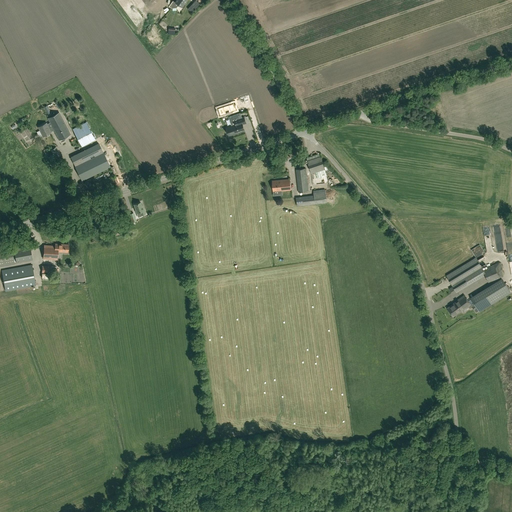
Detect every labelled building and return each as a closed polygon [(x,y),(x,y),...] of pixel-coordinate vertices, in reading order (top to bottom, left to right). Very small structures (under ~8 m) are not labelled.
[(232,113),(231,111),(229,104),(218,108),(220,115),(226,113),(226,115),(227,115),(232,113)] [(51,125),(48,126),(46,123),(38,127),(43,136),(51,132),(50,131),(54,129),(59,140),(70,134),(59,113),(48,118),(51,125)] [(232,126),(228,127),(231,135),(242,132),(244,131),(245,131),(244,130),(244,128),(242,124),(246,123),(244,117),(241,118),(240,113),(229,117),(232,126)] [(82,147),(95,140),(86,122),(73,129),(82,147)] [(71,157),(82,180),(110,166),(99,143),(71,157)] [(57,157),(61,155),(56,147),(52,149),(57,157)] [(312,173),(325,169),(321,157),(308,161),(312,173)] [(298,192),(308,191),(306,168),(296,170),(298,192)] [(283,195),(282,190),(291,190),(290,179),(272,181),(273,185),(272,185),(272,187),(273,187),(273,191),(273,196),(283,195)] [(297,206),(327,202),(325,190),(313,191),(314,195),(296,197),(297,206)] [(141,216),(141,215),(145,214),(143,205),(142,205),(141,202),(134,204),(138,217),(141,216)] [(122,227),(113,230),(115,236),(124,233),(122,227)] [(17,262),(33,259),(29,242),(13,245),(17,262)] [(58,244),(58,246),(44,245),(43,258),(57,259),(58,251),(68,251),(69,244),(58,244)] [(0,265),(15,263),(12,248),(0,249),(0,265)] [(476,258),(447,275),(457,292),(485,275),(487,278),(488,282),(503,276),(501,270),(503,269),(502,268),(504,267),(503,264),(501,265),(500,262),(483,269),(476,258)] [(5,291),(36,285),(32,264),(2,270),(5,291)] [(502,272),(508,282),(511,279),(511,272),(509,267),(502,272)] [(480,310),(510,292),(504,283),(485,295),(483,291),(479,294),(479,293),(471,298),(480,310)] [(454,303),(460,311),(461,311),(470,304),(464,296),(454,302),(455,303),(454,303)] [(453,316),(460,311),(454,303),(447,308),(453,316)]
